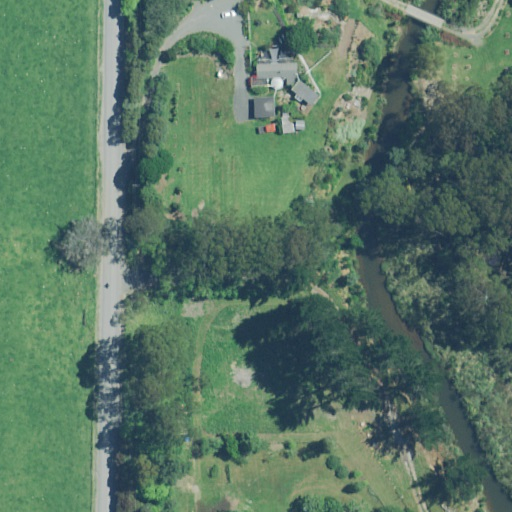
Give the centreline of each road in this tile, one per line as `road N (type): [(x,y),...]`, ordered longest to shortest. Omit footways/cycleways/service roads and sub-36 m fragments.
road 1 (tertiary): [(107,511),(112,0)]
road 2 (track): [(108,287),(294,295),(314,305),(425,511)]
